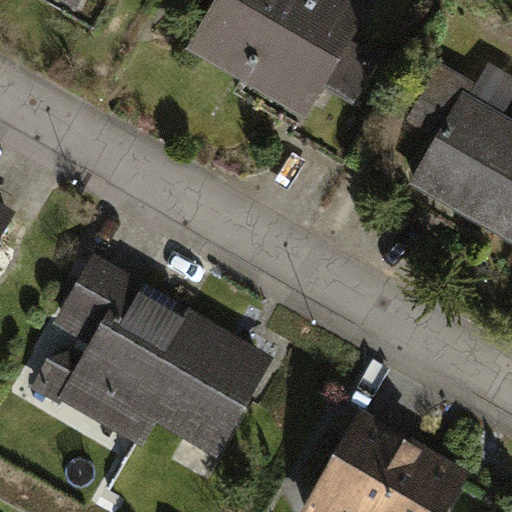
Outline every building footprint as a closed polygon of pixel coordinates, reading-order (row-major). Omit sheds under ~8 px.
[(219,0),(202,31),(324,99),(379,0),(219,0)] [(492,108),(454,177),(511,209),(511,65),(496,57),(473,98),(492,108)] [(0,196),(0,251),(25,212),(0,196)] [(96,258),(28,382),(144,445),(162,411),(242,455),(292,364),(96,258)] [(366,406),(298,505),(307,511),(448,511),(471,479),(366,406)]
